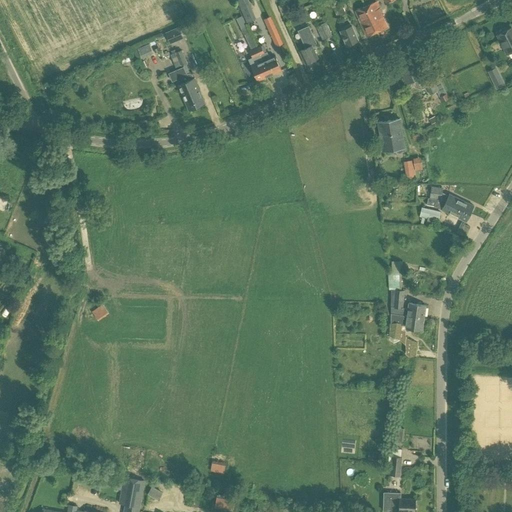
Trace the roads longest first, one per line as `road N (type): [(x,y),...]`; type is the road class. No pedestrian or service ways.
road 1 (tertiary): [(495,0),(206,136),(141,146),(33,128)]
road 2 (unclassified): [(438,511),(440,320),(450,284),(511,190)]
